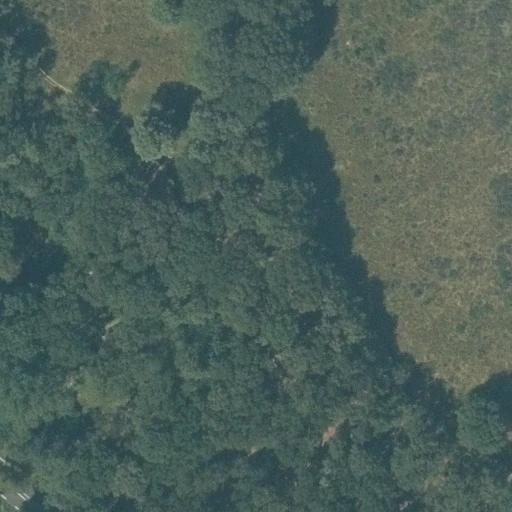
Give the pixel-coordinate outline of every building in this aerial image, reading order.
[(81,269),(88,274),(93,268),(86,263),(81,269)] [(116,295),(122,289),(105,273),(99,280),(116,295)] [(25,318),(43,339),(59,326),(42,305),(25,318)] [(131,318),(102,328),(119,377),(148,367),(131,318)] [(36,365),(62,394),(86,372),(60,343),(36,365)] [(103,395),(81,413),(97,432),(120,414),(103,395)]
